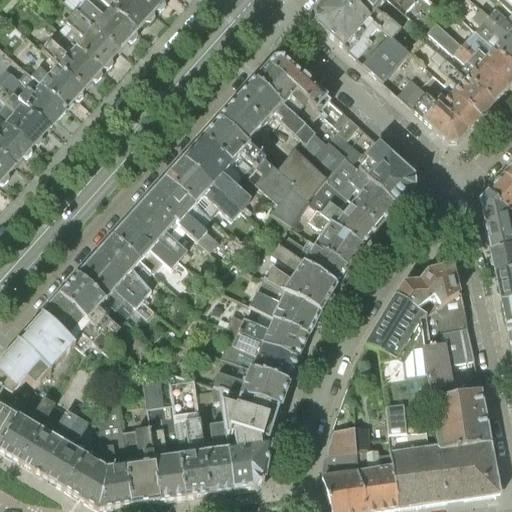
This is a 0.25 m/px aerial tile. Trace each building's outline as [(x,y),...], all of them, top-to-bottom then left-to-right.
[(119,54),(136,35),(109,12),(95,27),(78,11),(88,0),(67,0),(63,5),(75,15),(119,54)] [(136,35),(154,15),(136,0),(96,0),(109,12),(136,35)] [(167,0),(136,0),(154,15),(167,0)] [(368,41),(372,35),(335,0),(329,0),(314,17),(315,27),(355,63),(372,45),(368,41)] [(387,41),(390,43),(401,32),(385,18),(381,17),(377,14),(387,2),(384,0),(335,0),(372,35),(376,31),(387,41)] [(414,6),(419,0),(384,0),(387,2),(404,18),(414,7),(414,6)] [(511,44),(511,16),(507,22),(495,12),(488,19),(480,12),(479,13),(511,44)] [(511,70),(511,44),(479,13),(472,21),(491,39),(485,44),(483,43),(483,44),(485,45),(511,70)] [(102,73),(119,54),(75,15),(58,34),(65,40),(102,73)] [(493,107),(506,92),(459,48),(440,31),(436,27),(427,37),(452,60),(454,58),(464,68),(459,74),(493,107)] [(401,32),(390,43),(407,59),(414,50),(404,40),(406,37),(401,32)] [(85,92),(102,73),(65,40),(57,48),(51,43),(40,54),(48,61),(85,92)] [(381,87),(395,71),(407,59),(390,43),(387,41),(361,69),(381,87)] [(506,92),(511,86),(511,70),(485,45),(483,44),(477,49),(468,41),(459,48),(506,92)] [(66,112),(85,92),(48,61),(38,71),(19,54),(11,63),(25,75),(66,112)] [(479,122),(493,107),(459,74),(446,62),(445,63),(436,54),(429,61),(438,70),(437,71),(457,89),(452,95),(479,122)] [(267,69),(313,111),(315,113),(326,101),(283,62),(273,63),(267,69)] [(308,119),(313,111),(267,69),(254,83),(284,110),(291,103),(301,113),(302,113),(308,119)] [(50,130),(66,112),(25,75),(18,83),(6,73),(0,79),(0,87),(47,128),(50,130)] [(310,170),(325,148),(294,119),(284,110),(254,83),(237,103),(277,139),(283,131),(294,141),(295,140),(301,147),(295,155),(310,170)] [(50,130),(47,128),(0,87),(0,103),(5,107),(0,112),(0,122),(32,151),(50,130)] [(466,136),(479,122),(452,95),(446,89),(438,98),(440,100),(434,105),(446,117),(466,136)] [(466,136),(446,117),(434,105),(426,97),(411,114),(432,132),(447,146),(456,146),(466,136)] [(274,143),(277,139),(237,103),(219,122),(260,159),(266,152),(254,140),(261,132),(274,143)] [(332,129),(338,135),(349,122),(342,116),(332,129)] [(0,156),(14,170),(32,151),(0,122),(0,156)] [(202,141),(231,169),(253,190),(277,211),(270,219),(290,233),(300,220),(308,208),(306,207),(290,194),(293,190),(276,175),(265,164),(260,159),(219,122),(202,141)] [(338,135),(336,137),(346,145),(359,131),(349,122),(338,135)] [(328,146),(344,162),(396,211),(415,191),(414,181),(378,148),(366,160),(361,156),(360,157),(346,145),(336,137),(328,146)] [(184,162),(239,215),(240,216),(250,204),(222,179),(231,169),(202,141),(184,162)] [(306,207),(325,184),(326,183),(339,168),(344,162),(328,146),(325,148),(310,170),(295,155),(294,154),(276,175),(293,190),(290,194),(306,207)] [(0,185),(14,170),(0,156),(0,185)] [(231,225),(239,215),(184,162),(166,181),(203,215),(211,222),(218,214),(231,225)] [(379,230),(396,211),(344,162),(339,168),(326,183),(352,206),(379,230)] [(511,184),(504,177),(487,195),(511,217),(511,184)] [(149,201),(185,236),(205,254),(214,245),(206,236),(207,236),(196,226),(204,217),(203,215),(166,181),(149,201)] [(362,250),(379,230),(352,206),(326,183),(325,184),(306,207),(308,208),(313,212),(316,214),(362,250)] [(511,217),(487,195),(479,204),(489,253),(511,248),(511,217)] [(176,246),(185,236),(149,201),(131,220),(179,265),(187,256),(176,246)] [(347,271),(362,250),(316,214),(308,226),(322,236),(315,248),(347,271)] [(170,274),(179,265),(131,220),(113,240),(150,275),(153,278),(162,267),(170,274)] [(141,286),(150,275),(113,240),(95,260),(150,310),(158,301),(141,286)] [(335,290),(347,271),(315,248),(308,243),(303,250),(288,241),(281,251),(335,290)] [(494,276),(511,272),(511,248),(489,253),(494,276)] [(320,318),(335,290),(281,251),(278,250),(270,261),(287,273),(281,280),(271,273),(262,286),(275,293),(320,318)] [(154,315),(150,310),(95,260),(77,279),(112,313),(114,314),(123,304),(134,314),(135,313),(146,324),(154,315)] [(395,300),(424,322),(443,308),(458,297),(452,273),(446,270),(427,275),(418,286),(403,287),(395,300)] [(511,272),(494,276),(500,304),(511,301),(511,272)] [(106,320),(112,313),(77,279),(60,298),(109,344),(120,333),(106,320)] [(307,339),(320,318),(275,293),(270,304),(256,297),(248,312),(260,317),(307,339)] [(421,350),(441,348),(445,369),(472,364),(467,334),(460,297),(458,297),(443,308),(424,322),(418,326),(421,350)] [(119,352),(109,344),(60,298),(42,319),(72,350),(73,351),(74,350),(80,355),(87,344),(108,363),(119,352)] [(430,407),(429,402),(421,350),(418,326),(424,322),(395,300),(380,325),(365,350),(378,357),(388,442),(417,437),(413,410),(430,407)] [(511,301),(500,304),(505,329),(511,328),(511,301)] [(230,335),(297,363),(307,339),(260,317),(254,330),(232,319),(226,333),(230,335)] [(42,319),(18,345),(51,374),(72,350),(42,319)] [(288,387),(297,363),(230,335),(227,343),(233,345),(227,363),(241,369),(288,387)] [(0,393),(10,400),(25,384),(34,392),(51,374),(18,345),(2,363),(0,366),(0,393)] [(429,402),(450,399),(445,369),(441,348),(421,350),(429,402)] [(218,394),(279,412),(288,387),(241,369),(236,383),(216,376),(212,390),(218,391),(218,394)] [(157,507),(184,503),(170,409),(163,410),(159,380),(141,383),(147,432),(148,432),(157,507)] [(209,500),(200,438),(199,423),(197,423),(192,387),(167,390),(170,409),(184,503),(209,500)] [(10,400),(0,393),(0,456),(1,457),(29,414),(23,410),(24,408),(23,407),(23,408),(10,400)] [(450,452),(489,447),(483,413),(479,393),(450,399),(429,402),(430,407),(432,422),(435,447),(437,454),(450,452)] [(221,427),(233,497),(253,494),(264,484),(269,449),(279,412),(218,394),(222,421),(221,422),(221,427)] [(1,457),(18,467),(47,422),(55,408),(43,402),(34,417),(29,414),(1,457)] [(91,511),(119,511),(131,511),(122,435),(118,405),(116,405),(101,430),(90,449),(62,494),(91,511)] [(62,494),(90,449),(79,442),(93,419),(88,415),(82,412),(76,421),(40,481),(62,494)] [(18,467),(40,481),(76,421),(66,415),(57,428),(47,422),(18,467)] [(209,500),(233,497),(221,427),(209,429),(210,437),(200,438),(209,500)] [(131,511),(157,507),(148,432),(147,432),(134,434),(122,435),(131,511)] [(330,511),(365,511),(355,474),(353,432),(331,434),(324,460),(321,481),(330,511)] [(365,511),(396,511),(389,457),(376,459),(377,471),(364,473),(363,456),(368,455),(368,432),(366,432),(355,432),(353,432),(355,474),(365,511)] [(489,447),(450,452),(437,454),(435,447),(425,447),(425,436),(417,437),(388,442),(389,457),(396,511),(398,511),(438,506),(458,503),(495,499),(498,494),(494,473),(489,447)]
